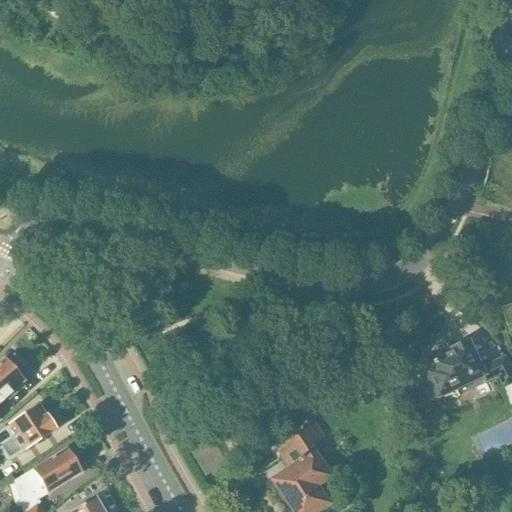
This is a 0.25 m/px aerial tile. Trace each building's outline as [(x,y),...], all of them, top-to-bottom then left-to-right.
[(506,326),(511,323),(511,304),(501,308),(506,326)] [(503,390),(508,409),(511,407),(511,369),(506,357),(480,368),(468,342),(439,356),(441,360),(432,364),(435,369),(426,373),(438,398),(440,396),(444,397),(453,393),(455,389),(481,377),(485,385),(496,380),(502,391),(503,390)] [(0,403),(11,394),(9,392),(24,380),(22,378),(28,372),(13,355),(7,361),(6,359),(0,363),(0,421),(1,420),(0,418),(0,403)] [(378,379),(369,369),(361,376),(370,386),(378,379)] [(47,420),(38,406),(0,431),(0,452),(7,463),(24,452),(24,451),(56,430),(55,428),(56,425),(51,419),(49,419),(49,418),(47,420)] [(325,438),(316,424),(278,449),(291,469),(273,481),(293,511),(317,511),(327,505),(316,489),(330,478),(310,449),(325,438)] [(210,442),(203,427),(183,437),(190,452),(210,442)] [(229,470),(216,448),(195,460),(204,475),(208,482),(229,470)] [(73,453),(70,453),(67,449),(12,482),(21,511),(41,511),(37,506),(40,504),(39,501),(48,496),(47,494),(82,473),(75,462),(77,459),(73,453)] [(104,511),(96,497),(70,511),(104,511)]
